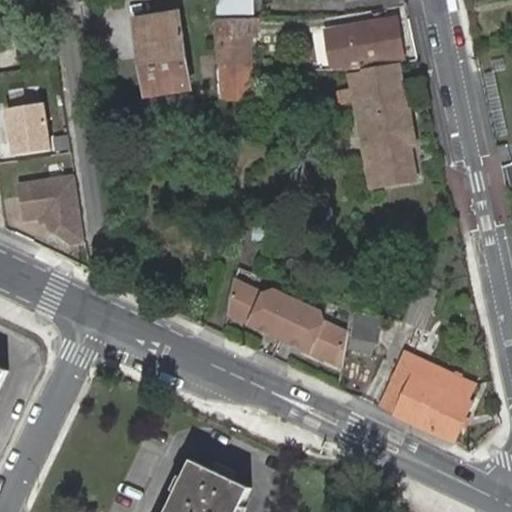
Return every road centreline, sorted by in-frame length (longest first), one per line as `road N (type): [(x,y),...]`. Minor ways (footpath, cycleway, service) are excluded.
road 1 (tertiary): [(100,314),(503,500)]
road 2 (residential): [(511,336),(441,0)]
road 3 (residential): [(3,511),(100,314)]
